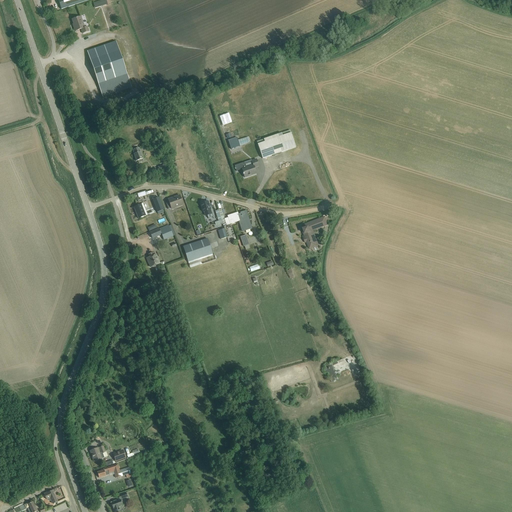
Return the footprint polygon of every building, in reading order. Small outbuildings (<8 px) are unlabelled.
[(58,0),(61,10),(91,0),(58,0)] [(81,29),(83,34),(89,32),(87,27),(84,28),(81,17),(72,20),(74,26),(74,27),(75,32),(81,29)] [(87,52),(103,98),(131,88),(116,42),(87,52)] [(258,144),(262,159),(296,148),(291,133),(279,137),(278,135),(264,139),(264,142),(258,144)] [(240,140),(238,140),(240,147),(242,146),(244,145),(246,144),(248,144),(248,143),(250,143),(248,137),(246,138),(244,139),(242,139),(240,140)] [(237,138),(228,141),(231,150),(240,147),(238,140),(237,138)] [(132,150),(133,154),(135,161),(137,161),(138,163),(143,161),(140,152),(139,148),(132,150)] [(244,178),(256,174),(254,168),(259,166),(256,160),(252,161),(251,160),(234,166),(235,168),(235,170),(236,170),(236,172),(241,170),(244,178)] [(168,209),(171,208),(171,209),(182,205),(179,196),(168,200),(169,201),(166,202),(168,209)] [(152,200),(156,213),(163,210),(158,198),(152,200)] [(211,214),(210,210),(207,202),(200,204),(202,212),(204,212),(205,216),(211,214)] [(133,207),(138,219),(146,216),(141,204),(133,207)] [(240,213),(240,214),(237,215),(236,215),(238,221),(242,232),(248,230),(249,230),(251,229),(249,221),(248,222),(248,220),(245,211),(240,213)] [(236,215),(237,215),(237,213),(227,217),(228,218),(225,219),(224,220),(226,225),(238,221),(236,215)] [(302,232),(309,250),(317,247),(317,245),(318,244),(313,231),(328,226),(325,217),(302,225),(303,228),(302,229),(303,232),(302,232)] [(169,225),(159,229),(161,235),(164,241),(174,236),(169,225)] [(150,233),(152,239),(161,235),(159,229),(150,233)] [(224,229),(218,230),(221,239),(227,238),(224,229)] [(240,237),(243,247),(249,245),(245,235),(240,237)] [(207,239),(183,248),(188,264),(189,264),(191,269),(216,261),(214,255),(212,256),(207,239)] [(154,255),(153,253),(149,255),(150,257),(147,258),(148,262),(149,261),(151,267),(154,266),(155,267),(157,266),(157,265),(160,264),(156,254),(154,255)] [(252,271),(261,268),(260,263),(250,267),(252,271)] [(331,363),(324,366),(331,382),(337,379),(331,363)] [(102,447),(90,451),(90,452),(94,461),(106,457),(108,456),(106,452),(104,453),(102,447)] [(123,452),(121,452),(114,455),(116,461),(125,458),(123,452)] [(101,472),(97,473),(99,478),(109,475),(109,473),(114,472),(116,478),(121,477),(131,474),(129,468),(119,471),(117,465),(100,470),(101,472)] [(53,490),(44,494),(47,500),(48,501),(50,502),(51,501),(52,504),(58,502),(54,494),(55,493),(53,491),(53,490)] [(120,511),(118,507),(122,506),(120,500),(127,498),(126,493),(118,496),(119,500),(111,503),(113,509),(114,509),(114,511),(120,511)] [(28,504),(15,510),(15,511),(21,511),(27,509),(28,511),(35,511),(37,511),(35,506),(35,507),(33,503),(29,505),(28,504)]
